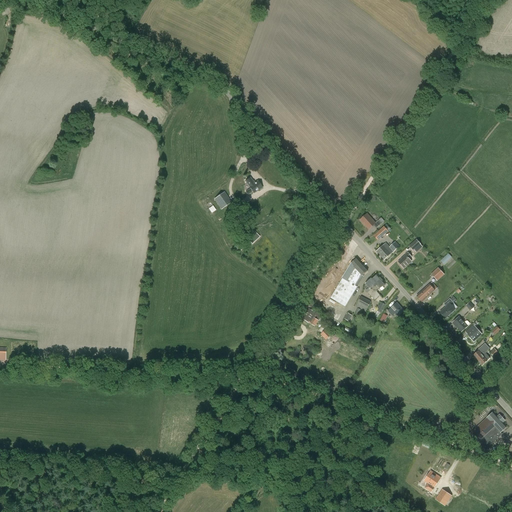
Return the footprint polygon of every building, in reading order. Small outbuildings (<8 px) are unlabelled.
[(250,187),(249,188),(250,189),(246,192),(248,195),(252,192),(253,193),(262,187),(258,181),(254,184),(250,178),(245,182),(250,187)] [(214,200),(221,210),(232,203),(224,192),(214,200)] [(378,221),(375,224),(367,214),(360,221),(366,227),(369,230),(372,227),(373,226),(374,226),(376,229),(382,224),(378,221)] [(374,236),(378,241),(388,232),(384,227),(374,236)] [(256,233),(248,240),(252,244),(260,237),(256,233)] [(415,251),(421,245),(417,240),(409,246),(414,252),(415,251)] [(377,252),(384,260),(393,252),(400,247),(395,242),(389,247),(386,244),(377,252)] [(402,260),(398,263),(404,268),(411,262),(409,259),(411,257),(410,255),(408,253),(401,259),(402,260)] [(441,260),(444,265),(452,258),(448,254),(441,260)] [(356,259),(352,263),(331,299),(345,307),(362,279),(361,278),(362,276),(368,272),(356,259)] [(431,274),(437,281),(444,275),(438,268),(431,274)] [(365,284),(371,290),(368,293),(375,301),(380,296),(377,292),(385,284),(377,275),(372,280),(371,279),(365,284)] [(429,285),(417,296),(422,302),(435,291),(429,285)] [(361,296),(356,307),(365,312),(371,302),(361,296)] [(440,312),(446,319),(455,310),(451,305),(457,300),(453,296),(450,299),(444,304),(446,307),(440,312)] [(377,307),(378,307),(377,310),(382,313),(386,305),(381,302),(379,305),(377,307)] [(466,306),(471,311),(475,307),(470,302),(466,306)] [(392,316),(396,314),(398,317),(404,312),(397,304),(391,309),(388,311),(392,316)] [(358,308),(354,314),(359,317),(363,311),(358,308)] [(308,309),(302,319),(309,323),(309,322),(311,323),(310,324),(315,327),(319,321),(314,318),(313,318),(312,318),(315,313),(308,309)] [(453,323),(455,326),(456,326),(461,332),(467,326),(470,325),(470,323),(468,321),(466,321),(464,323),(459,317),(453,323)] [(467,331),(469,334),(468,335),(474,342),(482,335),(473,325),(467,331)] [(325,330),(321,335),(326,340),(331,336),(325,330)] [(474,356),(478,361),(483,356),(480,354),(483,352),(481,349),(474,356)] [(323,351),(321,357),(327,360),(329,354),(323,351)] [(483,356),(478,361),(482,365),(487,361),(489,359),(487,356),(484,358),(483,356)] [(470,433),(478,442),(482,446),(489,439),(493,443),(502,435),(501,433),(506,428),(502,423),(505,421),(499,415),(497,418),(493,413),(470,433)] [(428,484),(425,488),(431,493),(441,478),(431,471),(424,481),(428,484)] [(435,499),(445,506),(452,496),(442,489),(435,499)]
